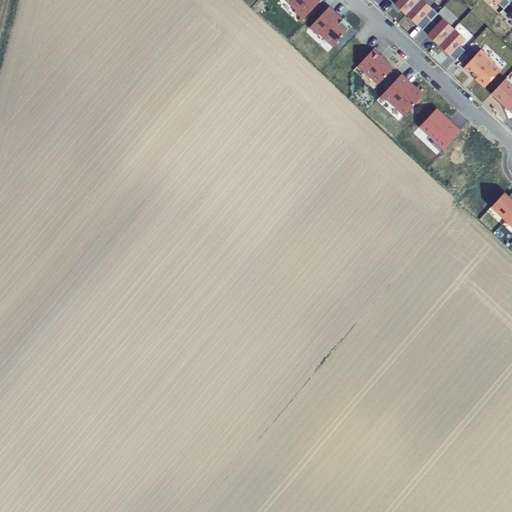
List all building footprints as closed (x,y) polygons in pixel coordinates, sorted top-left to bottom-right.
[(286,0),(297,9),(294,11),(301,17),(298,20),(301,23),(321,0),(320,0),(286,0)] [(419,0),(391,0),(406,14),(419,0)] [(439,13),(424,0),(419,0),(406,14),(422,29),(439,14),(439,13)] [(511,0),(493,0),(511,18),(511,0)] [(328,7),(310,27),(318,35),(320,33),(334,45),(352,26),(343,18),(342,19),(328,7)] [(455,28),(439,14),(422,29),(440,45),(455,28)] [(466,38),(455,28),(440,45),(455,60),(465,50),(460,45),(466,38)] [(393,68),(373,50),(358,66),(365,73),(367,71),(380,83),(393,68)] [(492,60),(480,50),(465,66),(486,87),(502,69),(492,60)] [(401,75),(380,97),(383,100),(386,97),(405,114),(426,91),(419,84),(415,88),(401,75)] [(511,85),(505,79),(492,93),(511,111),(511,85)] [(461,132),(436,110),(420,127),(436,141),(432,143),(442,152),(461,132)] [(504,192),(492,205),(506,219),(511,212),(511,199),(511,198),(511,192),(509,196),(504,192)]
